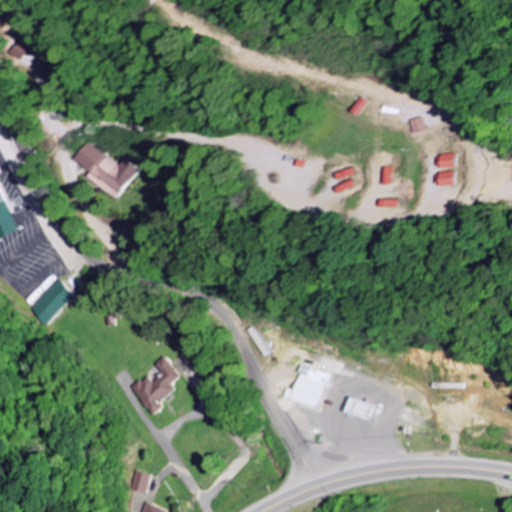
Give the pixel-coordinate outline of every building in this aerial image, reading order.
[(17,53),(29,61),(36,49),(24,42),(17,53)] [(78,160),(94,171),(90,177),(121,198),(141,169),(126,159),(122,165),(89,142),(78,160)] [(443,155),(445,170),(461,167),(458,153),(443,155)] [(447,186),(462,185),(461,171),(446,173),(447,186)] [(0,237),(17,231),(0,188),(0,237)] [(23,310),(37,326),(72,295),(57,279),(23,310)] [(130,387),(151,416),(162,407),(159,402),(175,390),(171,384),(180,377),(166,357),(155,365),(162,374),(151,382),(146,375),(130,387)] [(329,375),(300,364),(296,373),(299,374),(290,399),(317,409),(329,375)] [(344,412),(370,420),(375,406),(348,398),(344,412)] [(145,494),(150,475),(134,471),(128,490),(145,494)] [(167,511),(145,502),(140,511),(167,511)]
